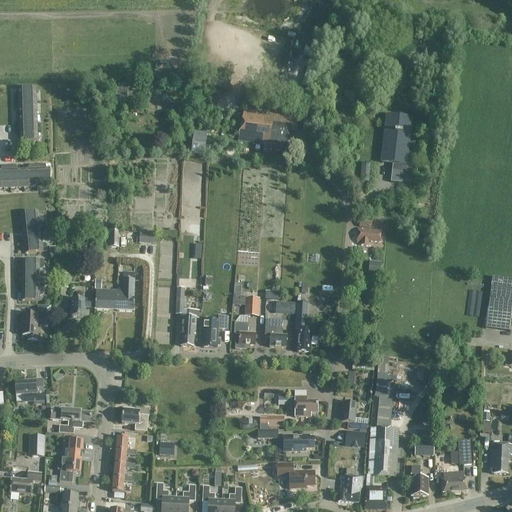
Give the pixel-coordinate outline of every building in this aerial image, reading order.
[(125,104),(128,86),(118,84),(115,102),(125,104)] [(14,103),(36,103),(36,89),(18,89),(18,97),(14,97),(14,103)] [(19,116),(37,116),(36,103),(14,103),(14,109),(19,109),(19,116)] [(268,153),(270,142),(287,145),(292,117),(243,110),(238,141),(264,145),(263,152),(268,153)] [(15,130),(37,129),(37,116),(19,116),(19,124),(14,124),(15,130)] [(407,124),(390,122),(386,159),(396,160),(396,164),(393,163),(391,183),(410,185),(416,138),(406,137),(407,124)] [(37,129),(15,130),(15,136),(20,136),(20,143),(37,143),(37,129)] [(194,133),(191,154),(204,156),(207,134),(194,133)] [(370,165),(361,164),(360,182),(368,183),(370,165)] [(24,188),(37,187),(36,165),(30,165),(30,170),(23,171),(24,188)] [(36,165),(37,187),(50,187),(50,170),(42,170),(42,165),(36,165)] [(0,188),(10,189),(9,166),(4,166),(4,171),(0,171),(0,188)] [(24,188),(23,171),(16,171),(15,166),(9,166),(10,189),(24,188)] [(23,228),(45,225),(44,220),(40,220),(39,212),(21,214),(23,228)] [(24,241),(41,239),(41,232),(46,231),(45,225),(23,228),(24,241)] [(382,231),(358,229),(356,244),(361,244),(361,246),(368,247),(368,242),(380,243),(382,231)] [(138,252),(138,231),(129,231),(129,252),(138,252)] [(119,232),(109,232),(109,248),(119,248),(119,232)] [(139,244),(155,244),(155,233),(140,232),(139,244)] [(41,239),(24,241),(25,254),(43,253),(48,252),(47,246),(42,247),(41,239)] [(22,275),(39,275),(39,267),(44,267),(44,261),(39,261),(22,261),(22,275)] [(370,263),(369,273),(379,274),(379,263),(370,263)] [(39,282),(39,275),(22,275),(22,288),(44,288),(44,282),(39,282)] [(59,289),(68,289),(68,275),(60,275),(59,289)] [(175,315),(184,316),(185,289),(179,289),(179,275),(177,275),(175,315)] [(511,318),(511,280),(492,278),(485,329),(510,332),(511,318)] [(134,299),(134,281),(123,280),(123,292),(117,292),(117,299),(118,299),(118,305),(115,305),(114,312),(134,312),(134,299)] [(44,294),(44,288),(22,288),(22,302),(39,302),(39,294),(44,294)] [(117,299),(117,292),(96,292),(95,302),(96,302),(95,309),(95,311),(114,312),(115,305),(118,305),(118,299),(117,299)] [(247,317),(259,318),(259,299),(246,299),(245,317),(247,317)] [(96,302),(95,302),(85,301),(72,300),(71,318),(84,318),(84,309),(95,309),(96,302)] [(277,303),(276,314),(294,316),(295,304),(277,303)] [(307,304),(297,303),(295,331),(299,331),(297,353),(310,354),(312,331),(306,331),(307,304)] [(41,323),(50,323),(51,307),(38,306),(37,316),(41,316),(41,323)] [(199,319),(199,311),(187,311),(187,319),(181,318),(180,335),(181,335),(181,347),(193,348),(194,336),(195,336),(196,319),(199,319)] [(38,316),(22,315),(21,323),(23,323),(23,336),(28,336),(28,340),(39,341),(39,330),(37,329),(38,316)] [(205,320),(203,348),(217,349),(217,347),(220,347),(221,339),(217,339),(218,330),(228,331),(229,317),(218,317),(218,321),(206,320),(205,320)] [(235,324),(234,335),(239,335),(239,339),(235,338),(235,350),(247,351),(247,347),(255,347),(256,335),(248,335),(248,325),(247,325),(247,317),(245,317),(239,317),(235,324)] [(266,321),(265,338),(270,338),(270,348),(286,349),(287,337),(281,337),(282,322),(266,321)] [(388,382),(389,359),(378,358),(376,387),(375,397),(387,398),(388,382)] [(389,359),(388,382),(408,382),(409,365),(397,364),(397,359),(389,359)] [(36,382),(15,383),(16,395),(16,403),(23,403),(34,402),(37,402),(44,401),(43,387),(36,388),(36,382)] [(367,476),(365,476),(364,481),(366,481),(365,497),(364,511),(386,511),(386,498),(387,489),(373,489),(374,483),(387,483),(387,478),(397,478),(400,431),(390,430),(392,399),(373,397),(370,429),(367,476)] [(306,403),(306,398),(277,398),(277,406),(294,406),(294,418),(311,418),(311,415),(317,415),(317,403),(306,403)] [(356,404),(344,403),(342,423),(348,424),(347,430),(359,431),(359,433),(366,434),(367,426),(354,424),(356,404)] [(147,433),(149,410),(141,409),(140,413),(123,412),(122,425),(135,426),(135,432),(147,433)] [(83,423),(90,424),(91,414),(58,411),(58,410),(53,410),(53,411),(51,411),(50,421),(68,422),(68,428),(59,427),(59,434),(73,435),(74,429),(82,430),(83,423)] [(284,428),(284,418),(266,418),(266,419),(261,419),(261,429),(276,429),(276,428),(284,428)] [(434,428),(413,428),(413,443),(434,443),(434,428)] [(277,440),(277,431),(257,431),(257,440),(277,440)] [(365,434),(346,432),(345,448),(364,449),(365,434)] [(127,453),(127,451),(128,435),(121,434),(120,439),(117,439),(116,452),(127,453)] [(310,438),(310,436),(283,436),(283,453),(306,452),(305,450),(314,450),(314,438),(310,438)] [(32,438),(31,458),(45,458),(45,438),(32,438)] [(472,441),(458,442),(459,466),(473,465),(472,441)] [(62,461),(81,463),(83,443),(69,442),(64,442),(63,450),(62,461)] [(415,457),(434,457),(434,444),(415,444),(415,457)] [(168,457),(169,445),(160,445),(159,457),(168,457)] [(511,446),(491,445),(490,471),(491,471),(491,475),(508,476),(508,464),(510,464),(510,457),(511,457),(511,446)] [(134,457),(134,452),(127,451),(127,453),(116,452),(115,466),(125,467),(126,465),(126,456),(134,457)] [(80,475),(81,463),(62,461),(61,466),(58,465),(57,471),(61,471),(60,483),(72,484),(73,474),(80,475)] [(133,470),(133,465),(126,465),(125,467),(115,466),(113,479),(124,480),(124,478),(125,470),(133,470)] [(292,473),(291,465),(277,466),(277,479),(289,478),(289,490),(306,490),(306,488),(315,488),(314,473),(292,473)] [(428,480),(420,480),(420,469),(411,469),(411,476),(411,498),(413,498),(413,500),(419,500),(419,498),(428,498),(428,480)] [(363,479),(355,478),(355,471),(347,470),(346,477),(341,477),(341,482),(342,482),(341,493),(339,493),(338,503),(346,504),(347,503),(358,504),(359,497),(361,497),(363,479)] [(12,480),(10,494),(32,496),(34,482),(41,483),(42,475),(28,473),(28,474),(27,481),(12,480)] [(466,480),(464,480),(463,473),(443,475),(444,482),(442,482),(443,494),(452,494),(458,493),(467,492),(466,480)] [(131,484),(132,479),(124,478),(124,480),(113,479),(112,493),(123,494),(124,483),(131,484)] [(174,511),(176,499),(168,498),(169,493),(163,492),(163,485),(157,485),(156,500),(162,501),(161,511),(174,511)] [(61,488),(45,487),(44,493),(60,495),(61,488)] [(195,502),(196,487),(189,487),(189,494),(183,493),(183,499),(176,499),(174,511),(187,511),(189,502),(195,502)] [(221,511),(222,501),(214,501),(215,495),(209,495),(209,488),(203,487),(202,503),(208,503),(208,511),(221,511)] [(241,505),(242,489),(235,489),(235,496),(229,496),(229,501),(222,501),(221,511),(234,511),(235,504),(241,505)] [(77,509),(78,496),(68,495),(69,494),(63,493),(63,497),(57,497),(56,505),(62,506),(62,508),(77,509)]
